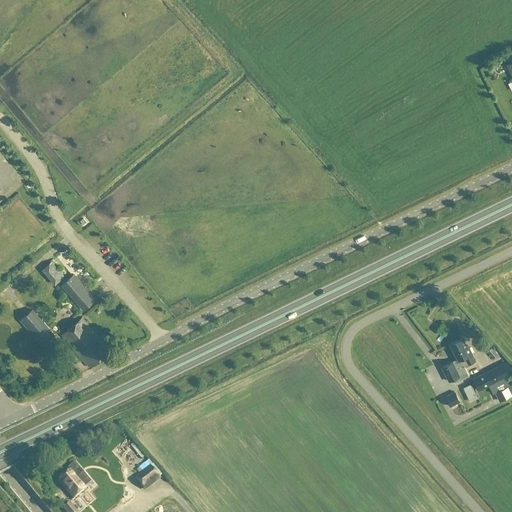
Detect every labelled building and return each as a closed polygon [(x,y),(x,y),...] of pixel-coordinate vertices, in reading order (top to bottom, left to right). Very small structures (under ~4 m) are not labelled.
[(64,277),(52,263),(42,271),(54,285),(64,277)] [(73,275),(62,285),(83,310),(94,300),(73,275)] [(42,346),(53,336),(32,311),(20,321),(42,346)] [(89,368),(106,353),(100,346),(101,345),(97,340),(99,338),(82,318),(61,335),(76,354),(77,353),(89,368)] [(450,345),(458,360),(462,368),(464,367),(474,362),(471,355),(471,354),(467,346),(466,347),(462,339),(450,345)] [(464,367),(462,368),(458,360),(452,363),(441,368),(449,382),(452,380),(454,384),(468,376),(464,367)] [(490,386),(508,377),(502,365),(482,375),(479,377),(485,388),(490,386)] [(470,385),(463,388),(470,402),(477,399),(470,385)] [(511,385),(496,393),(501,402),(511,396),(511,385)] [(445,397),(450,407),(459,403),(454,393),(445,397)] [(145,490),(160,478),(151,468),(136,480),(145,490)] [(74,500),(86,490),(71,471),(58,482),(74,500)] [(65,511),(77,511),(70,503),(63,509),(65,511)]
